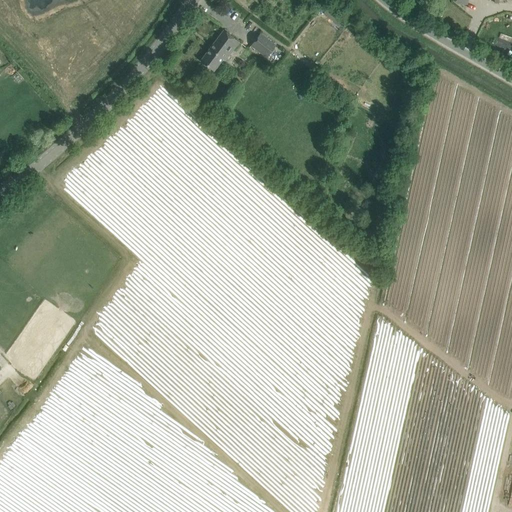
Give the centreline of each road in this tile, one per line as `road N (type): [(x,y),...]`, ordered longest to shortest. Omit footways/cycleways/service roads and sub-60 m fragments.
road 1 (tertiary): [(0,198),(97,116),(191,0)]
road 2 (unclassified): [(511,80),(382,0)]
